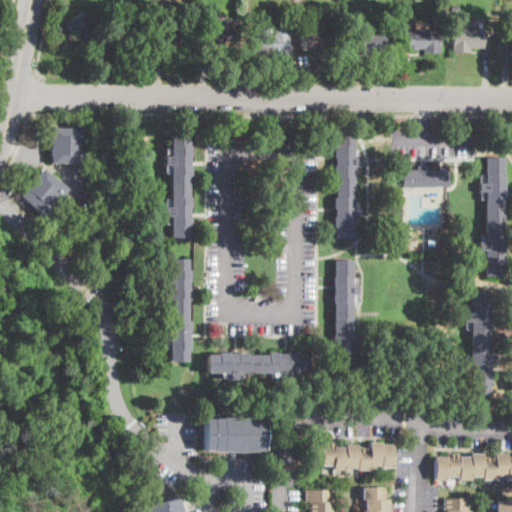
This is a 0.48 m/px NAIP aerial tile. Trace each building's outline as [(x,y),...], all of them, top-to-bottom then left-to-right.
[(91,26),(107,50),(91,59),(76,34),(73,36),(64,22),(82,11),(91,26)] [(207,41),(205,41),(204,22),(238,19),(239,39),(207,41)] [(386,33),(386,44),(381,44),(381,51),(369,50),(369,55),(352,54),(353,34),(363,35),(364,24),(383,25),(383,33),(386,33)] [(272,35),(274,35),(274,27),(288,28),(288,54),(256,53),(257,27),(272,27),(272,35)] [(317,28),(317,31),(334,31),(334,50),(303,50),(303,31),(308,31),(309,28),(317,28)] [(436,31),(436,53),(422,52),(422,50),(406,50),(406,38),(403,38),(404,32),(407,32),(407,30),(414,29),(414,32),(424,32),(424,28),(429,28),(429,31),(436,31)] [(174,29),(176,52),(158,53),(157,39),(154,39),(154,36),(157,36),(156,29),(174,29)] [(484,39),(484,47),(467,47),(467,52),(451,52),(451,30),(484,30),(484,39)] [(83,128),(83,141),(79,141),(79,151),(83,151),(83,163),(52,163),(53,128),(83,128)] [(191,146),(191,157),(189,157),(189,165),(190,165),(190,176),(187,176),(187,196),(190,196),(190,208),(188,208),(188,216),(190,216),(189,227),(187,227),(187,238),(169,238),(169,223),(163,223),(163,199),(169,199),(169,174),(164,174),(163,149),(170,149),(170,135),(188,135),(188,146),(191,146)] [(355,136),(354,150),(354,157),(361,157),(360,166),(355,166),(354,208),(360,208),(360,217),(354,217),(353,238),(336,238),(336,228),(334,227),(334,217),(335,217),(336,209),(334,209),(334,198),(336,198),(337,176),(335,176),(335,166),(336,166),(336,158),(335,158),(335,148),(337,148),(337,136),(355,136)] [(503,192),(503,248),(504,276),(484,276),(484,259),(478,259),(479,234),(484,234),(485,198),(479,198),(479,175),(485,175),(484,157),(503,158),(503,192)] [(426,161),(426,170),(442,170),(443,187),(403,188),(403,185),(403,170),(417,170),(416,166),(419,166),(419,161),(426,161)] [(67,189),(59,198),(56,196),(50,203),(52,206),(44,216),(20,196),(43,169),(67,189)] [(187,265),(187,270),(189,270),(189,281),(187,281),(188,289),(189,289),(189,299),(187,299),(187,320),(189,320),(189,331),(187,331),(187,339),(189,339),(189,350),(186,350),(186,360),(168,361),(168,348),(163,348),(162,323),(168,323),(168,298),(163,298),(163,272),(168,272),(168,259),(187,259),(187,265)] [(352,265),(352,278),(356,278),(356,302),(352,302),(351,337),(357,337),(357,362),(351,361),(351,378),(333,378),(333,361),(332,361),(332,336),(334,336),(334,319),(333,319),(333,276),(334,259),(352,260),(352,265)] [(490,319),(490,321),(491,321),(491,331),(488,331),(488,353),(491,353),(491,364),(489,364),(489,372),(491,372),(491,383),(488,383),(488,393),(470,393),(470,380),(464,380),(464,372),(463,372),(463,363),(465,363),(465,355),(470,355),(470,330),(465,330),(465,321),(464,321),(464,312),(465,312),(465,304),(470,305),(470,292),(490,292),(490,319)] [(298,353),(298,355),(309,355),(309,373),(288,373),(288,379),(280,379),(280,374),(237,373),(237,380),(229,379),(229,373),(205,373),(205,355),(218,355),(218,353),(229,353),(229,354),(237,354),(237,353),(248,353),(248,355),(269,355),(269,353),(279,353),(279,354),(287,355),(287,353),(298,353)] [(230,451),(204,451),(204,419),(264,419),(264,451),(230,451)] [(337,447),(345,447),(345,445),(357,445),(357,452),(369,452),(369,442),(381,443),(381,445),(393,445),(393,468),(380,467),(380,466),(370,466),(370,470),(356,470),(356,469),(355,468),(346,468),(346,470),(332,470),(332,466),(320,465),(320,462),(310,461),(310,439),(322,439),(321,447),(337,447)] [(481,453),(481,459),(493,459),(493,453),(506,453),(506,457),(511,457),(511,480),(506,480),(506,477),(493,477),(493,479),(481,479),(481,476),(469,476),(469,479),(457,479),(457,477),(445,476),(445,480),(433,480),(434,456),(446,456),(446,454),(456,454),(456,457),(470,457),(470,453),(481,453)] [(382,496),(382,499),(387,499),(387,511),(365,511),(365,500),(362,500),(362,487),(382,487),(382,496)] [(331,502),(331,511),(309,511),(309,502),(305,502),(305,490),(331,490),(331,502)] [(175,498),(178,506),(179,506),(180,511),(146,511),(145,506),(175,498)] [(466,498),(466,510),(469,510),(469,511),(445,511),(445,509),(448,509),(448,498),(466,498)] [(511,511),(496,511),(496,501),(511,501),(511,511)]
